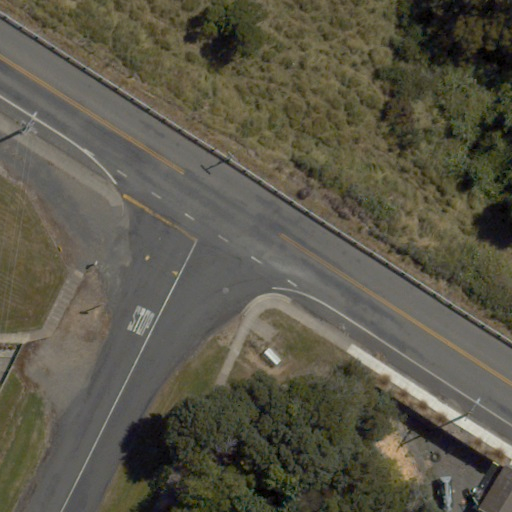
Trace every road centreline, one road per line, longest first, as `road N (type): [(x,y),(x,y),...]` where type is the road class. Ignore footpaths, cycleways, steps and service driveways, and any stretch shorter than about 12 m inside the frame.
road 1 (residential): [(60,511),(185,259),(223,200)]
road 2 (primary): [(511,384),(223,200)]
road 3 (primary): [(223,200),(0,57)]
